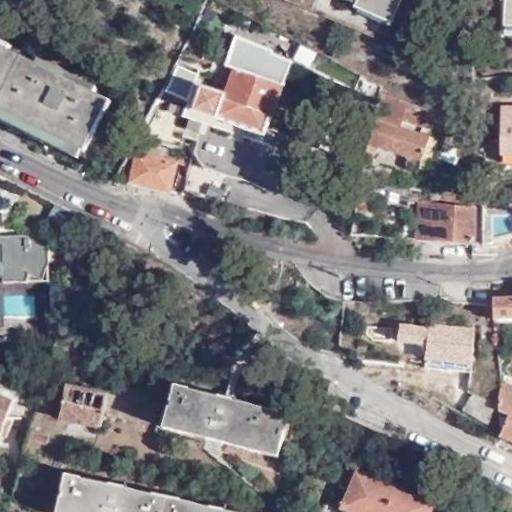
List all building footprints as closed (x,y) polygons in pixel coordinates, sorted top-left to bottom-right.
[(402,0),(347,0),(361,5),(360,10),(394,23),(402,0)] [(272,54),(236,41),(229,62),(236,65),(225,94),(193,84),(196,74),(177,68),(168,93),(189,100),(185,115),(262,143),(291,63),(271,55),(272,54)] [(0,110),(84,151),(110,100),(75,83),(77,77),(57,67),(54,72),(0,45),(0,110)] [(300,47),(296,63),(312,67),(317,51),(300,47)] [(407,105),(381,96),(375,120),(377,121),(370,146),(424,161),(430,139),(399,130),(407,105)] [(431,114),(412,107),(408,122),(428,128),(431,114)] [(511,158),(511,109),(504,109),(503,158),(511,158)] [(511,158),(503,158),(503,166),(511,166),(511,158)] [(133,160),(127,190),(168,197),(173,168),(133,160)] [(365,167),(356,214),(365,215),(370,190),(373,190),(377,170),(365,167)] [(412,201),(414,239),(432,240),(432,202),(412,201)] [(432,202),(432,240),(475,243),(475,207),(432,202)] [(50,238),(27,238),(27,243),(17,242),(17,239),(0,240),(0,278),(1,279),(3,280),(6,280),(6,283),(29,284),(32,277),(45,282),(50,265),(50,238)] [(511,299),(494,300),(496,319),(511,318),(511,299)] [(399,349),(427,349),(427,369),(476,369),(476,325),(399,325),(399,349)] [(63,334),(51,370),(60,372),(64,358),(69,360),(76,355),(79,348),(91,351),(94,344),(63,334)] [(91,380),(83,380),(81,382),(79,388),(68,387),(63,421),(101,426),(103,414),(118,416),(121,394),(91,390),(91,385),(91,380)] [(505,427),(502,437),(511,441),(511,387),(502,383),(495,400),(500,425),(505,427)] [(290,414),(174,385),(164,428),(280,455),(290,414)] [(34,410),(38,398),(29,395),(26,407),(34,410)] [(12,421),(33,427),(36,417),(16,410),(17,408),(0,397),(0,436),(1,434),(7,436),(12,421)] [(494,408),(470,397),(463,414),(488,424),(494,408)] [(33,427),(16,484),(38,492),(41,484),(23,478),(28,460),(55,466),(59,453),(55,452),(62,426),(36,417),(33,427)] [(489,484),(441,461),(430,482),(440,487),(437,493),(462,504),(465,499),(479,506),(489,484)] [(431,511),(435,503),(357,473),(343,511),(346,511),(431,511)] [(230,511),(70,477),(62,511),(230,511)]
